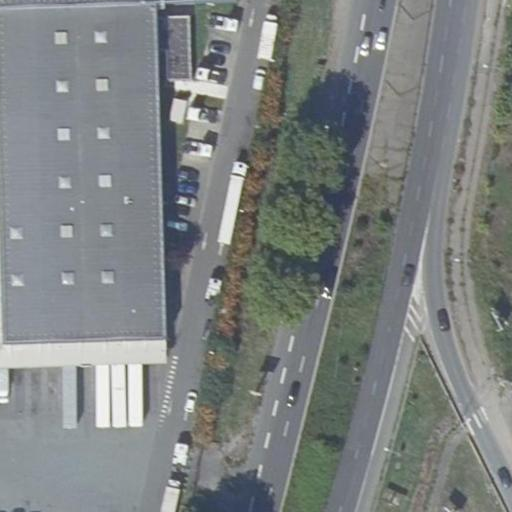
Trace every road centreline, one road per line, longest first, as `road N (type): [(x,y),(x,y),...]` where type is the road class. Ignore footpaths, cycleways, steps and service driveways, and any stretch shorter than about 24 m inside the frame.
road 1 (trunk): [(373,0),(324,290),(265,511)]
road 2 (trunk): [(339,511),(428,138)]
road 3 (trunk): [(476,422),(438,308),(434,239),(442,171),(428,138)]
road 4 (unknown): [(0,460),(170,469)]
road 5 (trunk): [(428,138),(450,0)]
